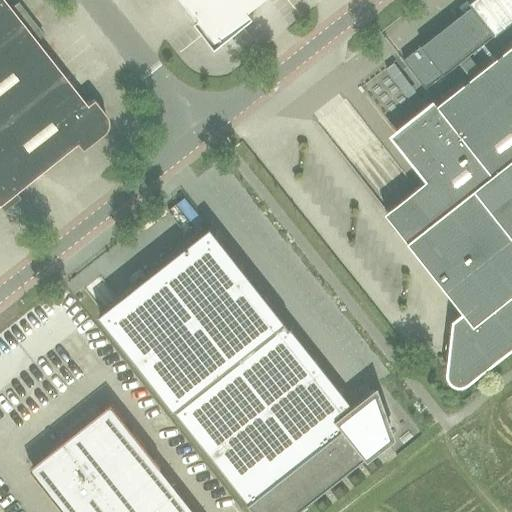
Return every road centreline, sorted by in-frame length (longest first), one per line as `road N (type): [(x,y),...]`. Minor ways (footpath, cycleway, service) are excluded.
road 1 (unclassified): [(0,298),(198,133)]
road 2 (unclassified): [(198,133),(373,0)]
road 3 (unclassified): [(198,133),(93,0)]
